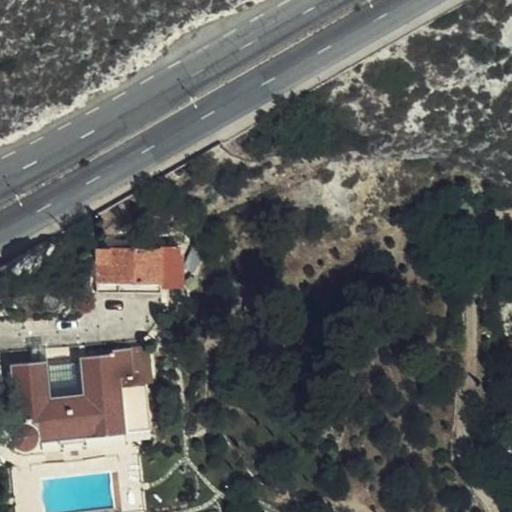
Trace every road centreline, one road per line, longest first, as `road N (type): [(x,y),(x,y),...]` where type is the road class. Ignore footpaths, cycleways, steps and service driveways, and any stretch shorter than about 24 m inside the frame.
road 1 (primary): [(0,228),(410,0)]
road 2 (primary): [(340,0),(0,185)]
road 3 (track): [(494,511),(457,448),(482,246),(511,219)]
